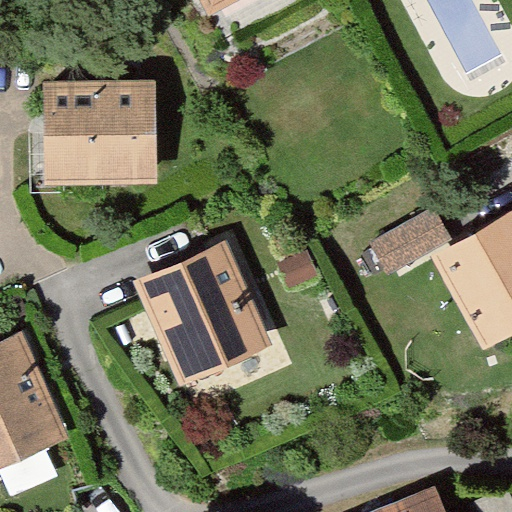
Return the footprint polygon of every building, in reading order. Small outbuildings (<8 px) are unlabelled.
[(218,0),(226,13),(250,0),(218,0)] [(173,74),(58,74),(58,177),(173,177),(173,74)] [(439,203),(375,235),(392,267),(456,235),(439,203)] [(511,210),(449,247),(499,334),(511,326),(511,210)] [(238,235),(148,278),(200,386),(290,342),(238,235)] [(37,322),(0,336),(0,465),(82,431),(37,322)] [(17,488),(64,470),(55,445),(8,463),(17,488)] [(468,511),(455,476),(361,511),(468,511)]
